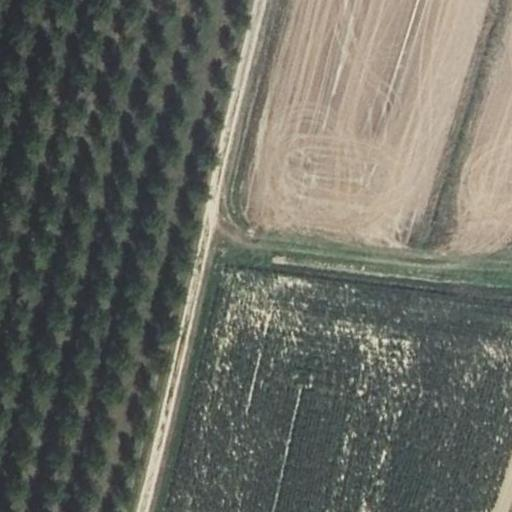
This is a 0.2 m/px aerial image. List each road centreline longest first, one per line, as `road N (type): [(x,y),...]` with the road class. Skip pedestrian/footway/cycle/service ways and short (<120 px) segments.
road 1 (track): [(139,511),(262,0)]
road 2 (track): [(209,218),(246,239),(511,267)]
